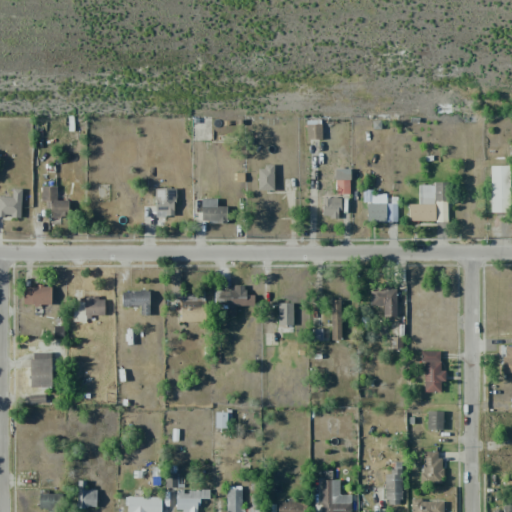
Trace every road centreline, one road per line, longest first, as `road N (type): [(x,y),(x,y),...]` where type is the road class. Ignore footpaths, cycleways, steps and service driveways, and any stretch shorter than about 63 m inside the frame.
road 1 (residential): [(511,250),(0,253)]
road 2 (residential): [(471,250),(469,511)]
